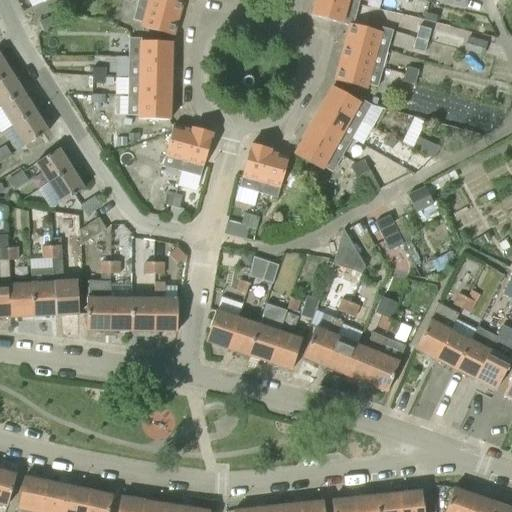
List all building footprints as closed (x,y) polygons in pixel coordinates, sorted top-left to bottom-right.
[(138,0),(138,2),(149,5),(148,9),(178,17),(182,0),(138,0)] [(352,27),(353,25),(358,5),(348,2),(347,6),(326,0),(316,0),(312,16),(350,26),(352,27)] [(443,0),(443,2),(467,9),(468,0),(443,0)] [(178,17),(148,9),(149,5),(138,2),(133,20),(144,22),(143,28),(173,36),(178,17)] [(426,12),(425,19),(436,22),(438,15),(426,12)] [(62,24),(59,16),(57,14),(39,22),(44,33),(63,25),(62,24)] [(350,26),(345,44),(375,53),(376,49),(387,52),(393,32),(382,29),(381,33),(353,25),(352,27),(350,26)] [(418,26),(415,37),(431,41),(434,30),(418,26)] [(431,41),(415,37),(412,49),(427,53),(431,41)] [(487,42),(468,37),(464,50),(483,55),(487,42)] [(129,57),(140,57),(140,61),(171,62),(171,42),(142,42),(142,38),(130,38),(129,57)] [(383,70),(387,52),(376,49),(375,53),(345,44),(340,63),(371,71),(372,67),(383,70)] [(0,80),(11,74),(0,56),(0,80)] [(129,57),(128,76),(139,76),(139,80),(170,81),(171,62),(140,61),(140,57),(129,57)] [(383,70),(372,67),(371,71),(340,63),(335,81),(366,89),(367,85),(378,88),(383,70)] [(407,67),(404,74),(416,77),(418,70),(407,67)] [(0,106),(23,92),(11,74),(0,80),(0,106)] [(416,77),(404,74),(403,82),(414,85),(416,77)] [(105,76),(93,75),(92,83),(104,83),(105,76)] [(128,76),(128,96),(139,96),(139,100),(170,101),(170,81),(139,80),(139,76),(128,76)] [(323,105),(350,120),(352,117),(362,123),(372,106),(361,100),(360,103),(333,87),(323,105)] [(23,92),(0,106),(0,107),(11,126),(35,111),(23,92)] [(104,103),(104,94),(92,94),(92,103),(104,103)] [(139,96),(128,96),(127,115),(138,116),(138,119),(169,120),(170,101),(139,100),(139,96)] [(323,105),(314,121),(341,137),(343,133),(353,139),(362,123),(352,117),(350,120),(323,105)] [(35,111),(11,126),(24,147),(48,132),(35,111)] [(314,121),(304,137),(332,153),(334,150),(344,155),(353,139),(343,133),(341,137),(314,121)] [(181,171),(192,131),(174,126),(162,166),(181,171)] [(192,131),(181,171),(201,177),(212,134),(193,128),(192,131)] [(397,140),(388,136),(384,144),(393,148),(397,140)] [(440,147),(419,136),(414,147),(434,158),(440,147)] [(344,155),(334,150),(332,153),(304,137),(294,155),(322,171),(324,168),(333,173),(344,155)] [(258,193),(269,152),(270,149),(251,144),(239,188),(258,193)] [(5,145),(0,147),(0,161),(11,155),(5,145)] [(36,190),(47,183),(70,169),(58,149),(24,171),(36,190)] [(269,152),(258,193),(277,198),(288,157),(269,152)] [(363,175),(371,171),(366,160),(358,163),(363,175)] [(355,179),(360,177),(363,175),(358,163),(350,167),(355,179)] [(70,169),(47,183),(60,203),(83,189),(70,169)] [(371,171),(363,175),(360,177),(369,195),(380,190),(371,171)] [(22,172),(8,181),(15,191),(29,182),(22,172)] [(408,196),(416,213),(433,205),(425,188),(408,196)] [(171,206),(174,194),(168,193),(165,204),(171,206)] [(183,209),(179,208),(182,197),(174,194),(171,206),(168,219),(180,222),(183,209)] [(101,206),(95,197),(81,206),(87,215),(101,206)] [(249,228),(252,216),(244,214),(241,226),(249,228)] [(391,216),(377,223),(391,251),(405,244),(391,216)] [(106,229),(99,218),(80,230),(80,246),(106,229)] [(359,223),(353,226),(357,235),(364,232),(359,223)] [(249,228),(241,226),(227,224),(224,235),(246,240),(249,228)] [(365,267),(344,230),(333,265),(362,273),(365,267)] [(52,259),(51,246),(43,247),(43,259),(52,259)] [(52,259),(52,270),(53,282),(55,316),(78,315),(76,281),(63,281),(62,246),(54,246),(51,246),(52,259)] [(511,256),(511,246),(503,252),(507,259),(511,256)] [(8,249),(8,261),(19,261),(18,248),(8,249)] [(10,284),(8,261),(8,249),(0,249),(0,318),(11,318),(10,284)] [(182,249),(176,253),(181,261),(187,257),(182,249)] [(250,264),(253,254),(241,252),(240,258),(245,265),(250,264)] [(154,274),(155,263),(145,263),(145,254),(132,254),(131,274),(154,274)] [(445,254),(432,261),(437,272),(451,265),(445,254)] [(268,262),(254,257),(250,277),(262,281),(268,262)] [(330,270),(333,263),(327,261),(325,268),(330,270)] [(110,274),(110,263),(100,262),(100,274),(110,274)] [(110,263),(110,274),(119,274),(120,263),(110,263)] [(155,263),(154,274),(164,275),(164,263),(155,263)] [(31,271),(31,283),(33,317),(55,316),(53,282),(52,270),(31,271)] [(245,295),(249,284),(240,280),(236,292),(245,295)] [(10,284),(11,318),(33,317),(31,283),(10,284)] [(109,332),(109,298),(110,285),(87,285),(86,331),(109,332)] [(154,298),(154,332),(177,333),(177,298),(164,298),(164,286),(154,286),(154,298)] [(472,290),(467,300),(462,311),(471,315),(481,295),(472,290)] [(318,300),(307,295),(300,315),(311,319),(318,300)] [(462,311),(467,300),(458,295),(453,306),(462,311)] [(228,350),(238,317),(243,304),(221,296),(206,342),(228,350)] [(292,297),(288,309),(296,312),(300,300),(292,297)] [(109,298),(109,332),(131,332),(132,298),(109,298)] [(154,332),(154,298),(132,298),(131,332),(154,332)] [(346,314),(351,303),(342,299),(337,310),(346,314)] [(351,303),(346,314),(355,318),(359,306),(351,303)] [(436,360),(451,331),(460,315),(439,304),(415,349),(436,360)] [(259,324),(248,356),(269,363),(280,331),(287,312),(265,305),(259,324)] [(396,310),(392,320),(398,322),(403,312),(396,310)] [(388,331),(392,320),(383,316),(378,327),(388,331)] [(248,356),(259,324),(238,317),(228,350),(248,356)] [(324,367),(343,322),(334,319),(328,333),(316,328),(303,358),(324,367)] [(392,320),(388,331),(397,335),(401,324),(392,320)] [(344,375),(357,344),(363,331),(343,322),(324,367),(344,375)] [(511,329),(503,325),(497,337),(474,380),(495,391),(511,358),(511,329)] [(478,327),(471,341),(455,370),(474,380),(497,337),(478,327)] [(280,331),(269,363),(291,371),(302,339),(280,331)] [(451,331),(436,360),(455,370),(471,341),(451,331)] [(365,384),(384,337),(374,333),(367,349),(357,344),(344,375),(365,384)] [(384,337),(365,384),(386,393),(406,346),(384,337)] [(511,399),(511,377),(503,395),(511,399)] [(0,469),(0,504),(7,506),(16,474),(0,469)] [(38,511),(46,480),(25,476),(16,511),(38,511)] [(61,511),(67,485),(46,480),(38,511),(61,511)] [(84,511),(89,490),(67,485),(61,511),(84,511)] [(468,511),(475,495),(454,487),(444,511),(468,511)] [(89,490),(84,511),(108,511),(112,495),(89,490)] [(399,493),(400,511),(423,511),(421,490),(399,493)] [(400,511),(399,493),(376,495),(378,511),(400,511)] [(355,497),(356,511),(378,511),(376,495),(355,497)] [(475,495),(468,511),(491,511),(495,502),(475,495)] [(140,511),(142,500),(121,496),(118,511),(140,511)] [(356,511),(355,497),(332,500),(333,511),(356,511)] [(140,511),(162,511),(164,503),(142,500),(140,511)] [(300,503),(300,511),(324,511),(324,501),(300,503)] [(511,511),(511,508),(495,502),(491,511),(511,511)] [(185,511),(186,507),(164,503),(162,511),(185,511)] [(278,506),(278,511),(300,511),(300,503),(278,506)]
